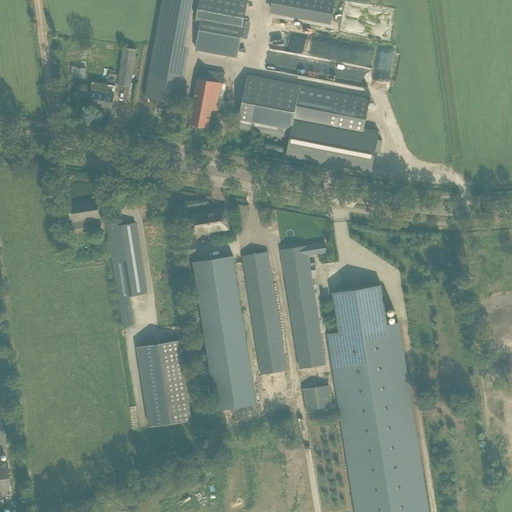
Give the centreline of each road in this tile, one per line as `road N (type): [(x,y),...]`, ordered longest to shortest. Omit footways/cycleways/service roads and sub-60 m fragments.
road 1 (tertiary): [(454,210),(0,133)]
road 2 (track): [(37,0),(56,126)]
